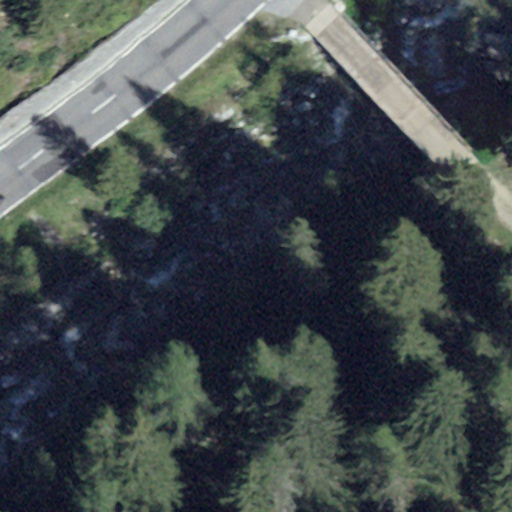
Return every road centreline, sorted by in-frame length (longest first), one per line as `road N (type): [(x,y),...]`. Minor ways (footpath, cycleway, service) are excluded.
road 1 (secondary): [(223,0),(0,183)]
road 2 (track): [(311,0),(511,199)]
